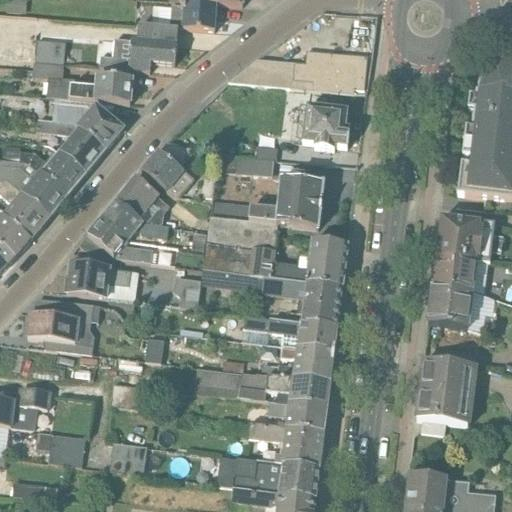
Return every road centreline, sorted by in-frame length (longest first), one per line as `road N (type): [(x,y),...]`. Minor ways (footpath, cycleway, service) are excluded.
road 1 (residential): [(0,313),(195,92),(321,0)]
road 2 (tertiary): [(364,493),(419,49)]
